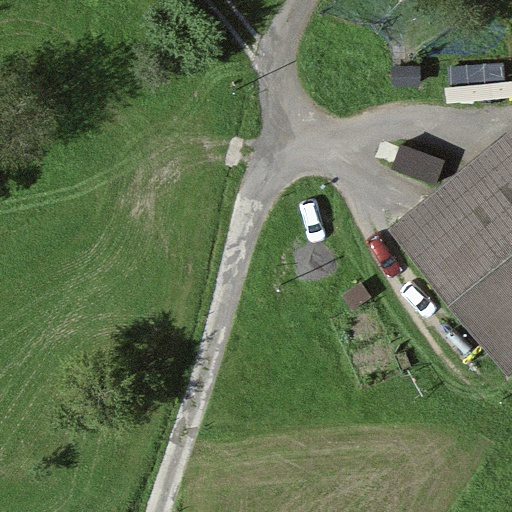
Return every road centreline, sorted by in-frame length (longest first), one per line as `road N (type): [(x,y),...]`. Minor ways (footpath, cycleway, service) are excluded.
road 1 (track): [(166,511),(274,141),(281,101),(274,60)]
road 2 (track): [(274,141),(398,112),(511,106)]
